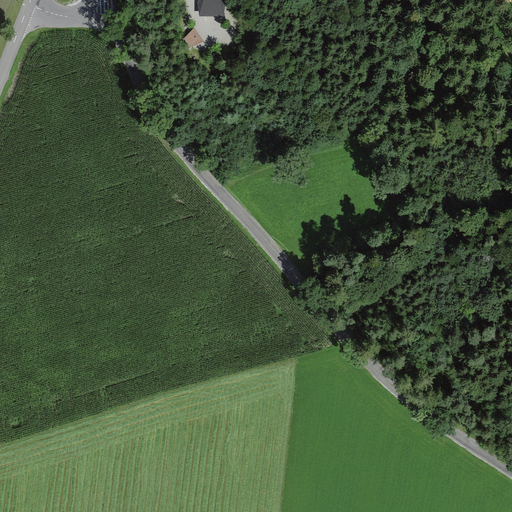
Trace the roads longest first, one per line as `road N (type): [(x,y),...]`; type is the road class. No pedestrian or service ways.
road 1 (unclassified): [(75,17),(117,33),(160,120),(390,384),(511,467)]
road 2 (track): [(0,454),(292,362)]
